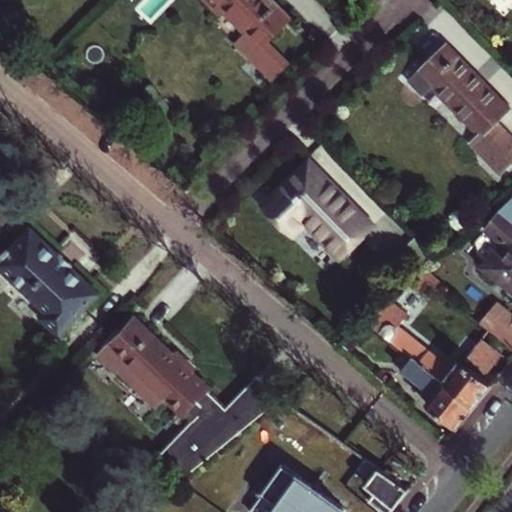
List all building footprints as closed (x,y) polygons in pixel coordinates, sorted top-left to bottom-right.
[(267,41),(290,18),(272,0),(206,0),(219,13),(224,7),(249,33),(238,44),(272,78),(288,62),(267,41)] [(511,138),(495,121),(509,108),(448,45),(412,80),(425,93),(434,84),(483,134),(475,142),(503,171),(511,161),(511,138)] [(310,162),(267,205),(294,233),(307,220),(341,254),(371,224),(310,162)] [(501,213),(488,230),(505,244),(485,268),(511,289),(511,204),(504,214),(501,213)] [(0,260),(0,266),(47,312),(42,317),(60,334),(99,293),(72,267),(74,265),(60,252),(58,254),(31,229),(0,260)] [(416,277),(438,257),(418,237),(397,257),(416,277)] [(408,316),(390,301),(368,321),(393,341),(398,335),(397,330),(408,316)] [(479,324),(511,349),(511,313),(497,302),(479,324)] [(209,388),(137,317),(110,345),(183,415),(209,388)] [(503,354),(482,337),(464,360),(485,377),(503,354)] [(420,362),(432,371),(476,407),(494,384),(485,377),(464,360),(453,373),(450,371),(448,366),(429,351),(420,362)] [(429,404),(459,428),(476,407),(432,371),(420,362),(414,357),(405,369),(437,394),(429,404)] [(245,426),(282,397),(264,381),(232,411),(245,426)] [(411,489),(368,458),(360,468),(373,478),(369,483),(398,505),(411,489)] [(294,463),(257,507),(262,511),(349,511),(350,511),(294,463)]
